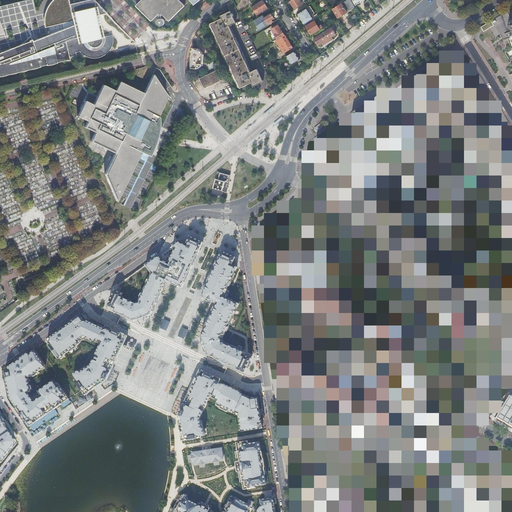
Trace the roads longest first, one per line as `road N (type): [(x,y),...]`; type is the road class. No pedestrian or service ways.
road 1 (tertiary): [(471,415),(325,209),(287,178)]
road 2 (residential): [(248,256),(286,511)]
road 3 (primary): [(198,209),(0,346)]
road 4 (unknown): [(342,446),(293,414),(291,387),(361,428)]
road 5 (tertiary): [(181,49),(182,82),(201,115),(233,149),(275,172)]
road 6 (unknown): [(343,199),(432,331)]
road 7 (residential): [(151,58),(0,94)]
road 8 (primary): [(368,56),(303,112),(275,172)]
road 9 (primary): [(287,178),(302,125),(368,56)]
road 10 (unknown): [(503,511),(464,464),(478,445),(502,461),(511,480)]
